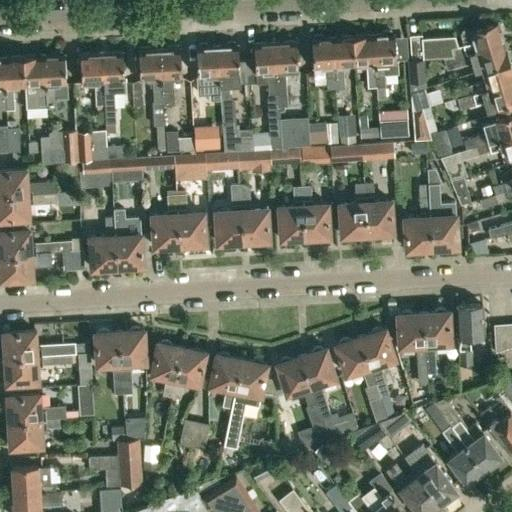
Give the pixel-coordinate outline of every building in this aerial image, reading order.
[(454,55),(504,40),(498,21),(470,29),(473,41),(458,45),(454,35),(422,38),(422,34),(410,35),(411,56),(409,57),(409,58),(424,57),(443,56),(454,55)] [(397,60),(396,60),(394,32),(373,33),(377,85),(377,97),(386,96),(385,72),(397,71),(397,60)] [(368,86),(377,85),(373,33),(353,34),(355,64),(367,63),(368,86)] [(343,64),(355,64),(353,34),(333,36),(336,88),(344,87),(343,64)] [(327,88),(336,88),(333,36),(312,37),(313,66),(325,66),(327,88)] [(286,69),(298,68),(296,39),(275,40),(280,110),(285,109),(284,105),(288,105),(286,69)] [(255,57),(247,57),(249,82),(257,82),(269,81),(269,88),(269,93),(268,93),(271,148),(282,147),(281,134),(280,116),(280,110),(275,40),(254,42),(255,57)] [(482,68),(510,60),(504,40),(454,55),(443,56),(447,68),(468,61),(471,72),(482,68)] [(238,43),(217,44),(220,96),(229,96),(228,83),(249,82),(247,57),(239,58),(238,43)] [(220,96),(217,44),(196,45),(198,75),(199,92),(211,91),(211,97),(220,96)] [(173,76),(182,76),(180,46),(159,48),(162,100),(174,99),(173,76)] [(164,122),(162,100),(159,48),(138,49),(140,76),(133,79),(134,106),(144,106),(142,78),(152,78),(155,123),(156,123),(163,122),(164,122)] [(64,52),(62,52),(61,50),(54,50),(52,53),(45,53),(48,106),(55,105),(55,96),(67,95),(64,52)] [(125,90),(124,79),(122,50),(102,51),(104,103),(105,121),(115,120),(114,91),(125,90)] [(96,104),(104,103),(102,51),(80,52),(82,82),(94,81),(96,104)] [(27,107),(48,106),(45,53),(24,55),(25,84),(27,107)] [(13,85),(25,84),(24,55),(3,56),(6,108),(14,108),(13,85)] [(411,90),(426,85),(424,57),(409,58),(411,90)] [(450,98),(511,80),(511,67),(510,60),(482,68),(485,79),(448,91),(450,98)] [(483,111),(511,101),(511,80),(450,98),(443,101),(444,104),(451,108),(479,99),(483,111)] [(412,110),(424,106),(430,104),(426,85),(411,90),(412,110)] [(427,133),(431,131),(424,106),(412,110),(413,115),(414,139),(430,138),(427,133)] [(477,144),(511,133),(511,112),(482,121),(485,132),(463,139),(466,147),(477,144)] [(280,116),(281,134),(282,147),(300,146),(310,145),(309,115),(280,116)] [(407,116),(379,118),(380,136),(408,134),(407,116)] [(116,130),(115,120),(105,121),(106,131),(116,130)] [(310,142),(326,141),(327,141),(326,121),(325,120),(309,121),(310,130),(310,142)] [(356,120),(338,121),(339,142),(357,141),(356,120)] [(224,150),(238,150),(252,149),(251,132),(239,132),(239,121),(222,122),(222,125),(224,150)] [(160,148),(165,148),(164,129),(163,122),(156,123),(158,145),(160,148)] [(0,151),(8,151),(7,126),(7,123),(0,123),(0,151)] [(195,152),(205,152),(224,150),(222,125),(209,126),(210,133),(194,134),(195,152)] [(7,126),(8,151),(19,151),(18,126),(7,126)] [(76,126),(49,128),(49,132),(50,149),(64,148),(64,160),(78,159),(77,142),(77,132),(76,126)] [(438,156),(454,151),(447,127),(431,131),(427,133),(430,138),(438,156)] [(195,152),(194,134),(178,135),(178,128),(164,129),(165,148),(165,154),(174,153),(195,152)] [(89,131),(77,132),(77,142),(78,159),(81,159),(107,158),(106,144),(89,145),(89,131)] [(50,149),(49,132),(40,133),(42,161),(51,161),(64,160),(64,148),(50,149)] [(504,158),(511,155),(511,133),(477,144),(479,153),(501,146),(504,158)] [(29,151),(38,151),(38,140),(29,140),(29,151)] [(394,140),(380,141),(362,142),(363,155),(395,154),(394,140)] [(115,157),(124,156),(123,141),(106,142),(106,144),(107,158),(113,157),(115,157)] [(425,141),(412,142),(412,152),(426,152),(425,141)] [(347,156),(346,143),(329,144),(330,157),(347,156)] [(269,148),(270,161),(301,159),(300,146),(282,147),(271,148),(269,148)] [(271,168),(270,161),(269,148),(252,149),(238,150),(239,170),(271,168)] [(449,179),(465,175),(468,173),(461,149),(454,151),(438,156),(449,179)] [(206,172),(239,170),(238,150),(224,150),(205,152),(206,165),(206,172)] [(195,152),(174,153),(175,167),(206,165),(205,152),(195,152)] [(142,155),(143,169),(175,167),(174,153),(165,154),(142,155)] [(114,171),(143,169),(142,155),(124,156),(115,157),(113,157),(114,171)] [(113,157),(107,158),(81,159),(82,173),(114,171),(113,157)] [(56,161),(57,174),(78,172),(78,160),(56,161)] [(494,193),(511,187),(511,165),(511,166),(511,169),(511,178),(491,185),(494,193)] [(54,177),(26,179),(26,167),(0,169),(0,193),(54,191),(54,177)] [(465,175),(449,179),(460,203),(472,199),(465,175)] [(232,240),(243,239),(240,181),(230,182),(232,203),(231,203),(232,208),(215,209),(217,241),(221,240),(223,242),(226,243),(230,242),(232,240)] [(250,201),(249,188),(249,181),(240,181),(243,239),(255,238),(257,240),(260,241),(264,240),(266,238),(269,238),(267,206),(251,207),(251,201),(250,201)] [(356,232),(367,232),(364,181),(355,182),(356,195),(355,195),(356,200),(339,201),(341,233),(345,233),(347,235),(350,236),(354,234),(356,232)] [(364,181),(367,232),(379,231),(381,233),(384,233),(388,232),(390,230),(393,230),(391,198),(375,199),(375,194),(374,194),(373,181),(364,181)] [(439,201),(438,195),(437,182),(427,182),(428,195),(429,195),(432,246),(443,245),(445,247),(449,248),(453,246),(454,244),(458,244),(455,200),(439,201)] [(295,236),(305,235),(302,184),(293,185),(294,198),(294,203),(279,204),(281,237),(284,237),(286,238),(289,239),(293,238),(295,236)] [(302,184),(305,235),(316,235),(318,236),(321,237),(325,236),(327,234),(330,234),(328,201),(312,202),(312,197),(311,184),(302,184)] [(511,187),(494,193),(494,194),(479,198),(481,206),(511,196),(511,187)] [(33,200),(46,199),(55,199),(54,191),(0,193),(0,217),(29,216),(28,201),(33,201),(33,200)] [(177,193),(180,243),(191,242),(193,244),(197,245),(200,244),(202,242),(206,241),(204,209),(187,210),(186,192),(177,193)] [(168,244),(180,243),(177,193),(167,193),(168,206),(168,212),(152,213),(154,245),(157,244),(159,246),(163,247),(166,246),(168,244)] [(420,246),(432,246),(429,195),(428,195),(420,196),(420,209),(420,214),(404,215),(406,247),(409,247),(411,249),(415,250),(419,248),(420,246)] [(143,263),(141,231),(140,216),(123,217),(123,208),(114,209),(114,215),(117,265),(129,264),(130,266),(134,267),(138,265),(140,264),(143,263)] [(106,266),(117,265),(114,215),(105,215),(106,228),(105,228),(106,234),(89,235),(91,266),(95,266),(97,268),(100,269),(104,268),(106,266)] [(474,230),(480,228),(477,222),(476,219),(473,221),(467,223),(469,228),(471,231),(474,230)] [(489,236),(498,233),(511,228),(511,220),(487,228),(489,236)] [(72,240),(49,242),(36,242),(30,243),(30,227),(0,229),(0,253),(49,250),(51,250),(62,250),(72,249),(72,240)] [(511,228),(498,233),(501,242),(511,238),(511,228)] [(483,238),(467,242),(470,253),(486,251),(483,238)] [(62,250),(63,263),(64,268),(74,268),(72,249),(62,250)] [(49,250),(0,253),(0,278),(33,276),(32,265),(52,264),(51,250),(49,250)] [(472,364),(470,339),(470,334),(484,333),(482,303),(479,303),(473,301),(468,304),(456,304),(460,365),(472,364)] [(427,371),(436,370),(435,347),(435,342),(451,341),(449,309),(446,309),(444,307),(440,306),(436,308),(435,310),(423,310),(427,367),(427,371)] [(427,367),(423,310),(412,311),(410,309),(406,308),(402,310),(401,312),(397,312),(399,344),(415,343),(416,348),(418,372),(427,371),(427,367)] [(495,351),(506,348),(504,322),(493,323),(495,351)] [(123,392),(132,391),(130,366),(131,366),(130,361),(146,360),(144,327),(141,328),(139,326),(135,325),(131,326),(130,328),(119,329),(123,392)] [(389,392),(385,379),(381,367),(381,366),(380,362),(395,356),(385,326),(382,327),(380,326),(376,326),(373,328),(372,330),(361,334),(381,395),(389,392)] [(123,392),(119,329),(109,329),(107,328),(103,327),(100,328),(98,330),(95,330),(97,363),(112,362),(112,367),(113,367),(114,393),(123,392)] [(74,342),(54,343),(41,344),(36,344),(35,328),(3,330),(3,333),(1,335),(1,339),(2,342),(4,344),(5,356),(71,352),(75,351),(74,342)] [(388,417),(381,395),(361,334),(350,338),(347,336),(344,336),(340,339),(339,341),(336,342),(346,372),(361,367),(363,372),(367,385),(380,420),(388,417)] [(172,395),(182,345),(171,343),(170,341),(166,339),(163,339),(161,341),(158,340),(151,372),(166,375),(165,380),(163,393),(172,395)] [(182,345),(172,395),(180,397),(183,384),(184,379),(199,382),(205,350),(203,349),(201,347),(198,345),(194,345),(192,347),(182,345)] [(301,353),(317,401),(322,417),(331,414),(320,381),(336,376),(326,345),(323,346),(320,345),(316,345),(313,347),(312,350),(301,353)] [(232,406),(242,357),(230,354),(229,352),(226,351),(222,351),(220,352),(216,352),(210,383),(226,386),(225,391),(223,404),(232,406)] [(38,379),(37,363),(72,361),(71,352),(5,356),(5,367),(4,369),(3,373),(4,376),(6,378),(6,381),(38,379)] [(308,404),(317,401),(301,353),(290,357),(288,356),(284,356),(281,358),(280,360),(277,361),(286,392),(302,387),(304,392),(308,404)] [(259,404),(261,393),(267,362),(264,361),(262,359),(259,357),(255,358),(253,359),(242,357),(232,406),(224,443),(236,445),(245,402),(259,404)] [(511,383),(508,377),(500,384),(511,400),(511,383)] [(93,412),(92,380),(78,381),(80,412),(93,412)] [(500,419),(489,404),(475,386),(463,390),(507,449),(511,445),(511,412),(510,411),(500,419)] [(65,404),(40,406),(39,391),(7,393),(7,397),(5,399),(5,402),(6,406),(8,408),(9,419),(59,416),(66,416),(65,404)] [(433,401),(451,425),(485,470),(492,465),(490,462),(501,454),(475,421),(466,428),(443,398),(433,401)] [(322,417),(317,401),(308,404),(305,405),(312,425),(297,430),(302,445),(328,436),(324,425),(322,417)] [(433,401),(425,407),(443,430),(458,450),(448,457),(466,481),(476,473),(477,476),(485,470),(451,425),(433,401)] [(393,415),(378,420),(387,432),(399,423),(393,415)] [(59,416),(9,419),(9,431),(8,432),(7,436),(8,440),(10,442),(10,445),(42,443),(41,427),(46,426),(60,425),(59,416)] [(191,443),(196,418),(185,416),(180,440),(191,443)] [(349,417),(324,425),(328,436),(353,428),(349,417)] [(196,418),(191,443),(204,445),(209,421),(196,418)] [(385,430),(378,420),(355,437),(362,447),(385,430)] [(124,433),(124,424),(110,425),(110,427),(111,438),(125,437),(124,433)] [(116,455),(118,482),(118,483),(139,482),(136,438),(116,439),(116,455)] [(315,452),(329,464),(340,451),(331,444),(326,439),(315,452)] [(418,473),(441,504),(455,494),(452,491),(456,488),(422,442),(413,449),(426,467),(418,473)] [(110,483),(118,482),(116,455),(89,455),(89,470),(109,469),(110,483)] [(256,478),(277,468),(272,458),(251,468),(256,478)] [(430,511),(441,504),(418,473),(409,480),(396,462),(387,469),(419,511),(424,511),(425,511),(430,511)] [(55,481),(49,481),(48,464),(12,466),(13,492),(56,489),(55,481)] [(406,511),(392,491),(394,489),(380,470),(369,478),(373,484),(362,492),(360,489),(348,498),(353,504),(358,511),(373,511),(374,511),(406,511)] [(236,476),(220,487),(235,511),(254,511),(258,510),(236,476)] [(353,504),(348,498),(337,482),(327,489),(343,511),(353,504)] [(123,510),(121,511),(209,511),(198,494),(199,493),(195,485),(123,511),(123,510)] [(235,511),(220,487),(203,498),(211,511),(235,511)] [(77,488),(64,488),(65,497),(77,497),(77,488)] [(309,511),(292,488),(277,498),(287,511),(309,511)] [(41,511),(41,503),(62,502),(61,489),(56,489),(13,492),(14,511),(41,511)]
